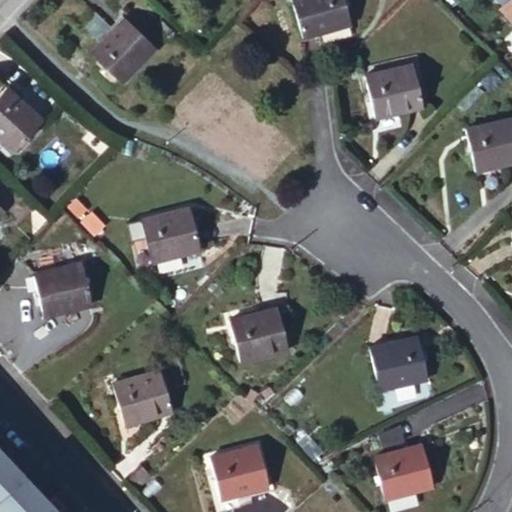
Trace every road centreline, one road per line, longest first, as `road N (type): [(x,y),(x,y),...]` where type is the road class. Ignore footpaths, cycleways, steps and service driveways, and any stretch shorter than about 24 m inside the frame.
road 1 (residential): [(511,374),(469,309),(345,213),(315,77)]
road 2 (residential): [(0,400),(105,511)]
